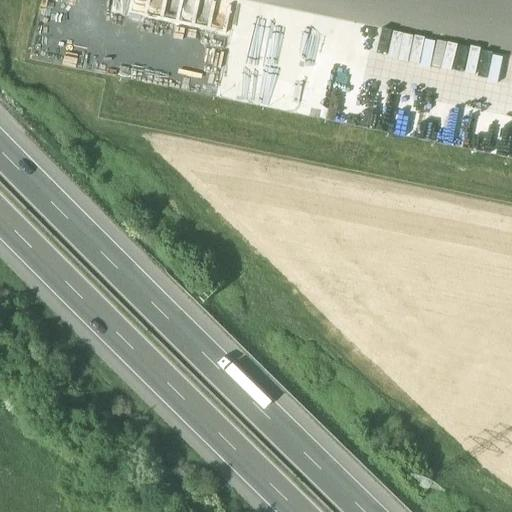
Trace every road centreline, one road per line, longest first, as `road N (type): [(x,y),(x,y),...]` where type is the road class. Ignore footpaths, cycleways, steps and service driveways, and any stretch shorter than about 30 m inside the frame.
road 1 (motorway): [(368,511),(0,143)]
road 2 (motorway): [(0,210),(303,511)]
